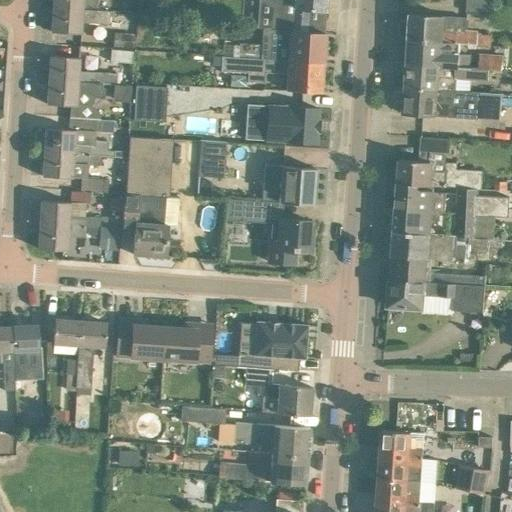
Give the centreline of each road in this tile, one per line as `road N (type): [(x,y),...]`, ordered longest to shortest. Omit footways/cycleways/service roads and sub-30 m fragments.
road 1 (residential): [(349,296),(7,271)]
road 2 (residential): [(349,296),(372,0)]
road 3 (residential): [(7,271),(23,17)]
road 4 (residential): [(511,386),(343,380)]
road 5 (residential): [(333,511),(343,380)]
